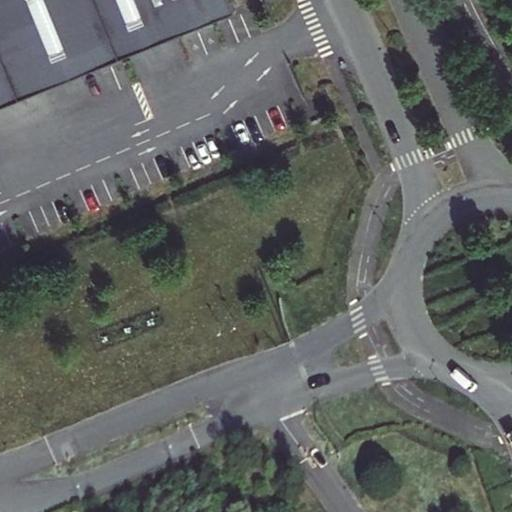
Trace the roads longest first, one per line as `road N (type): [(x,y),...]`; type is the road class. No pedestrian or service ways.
road 1 (residential): [(343,0),(417,170),(418,243)]
road 2 (residential): [(511,186),(474,149),(410,0)]
road 3 (residential): [(418,243),(406,286),(415,331),(433,356),(473,378)]
